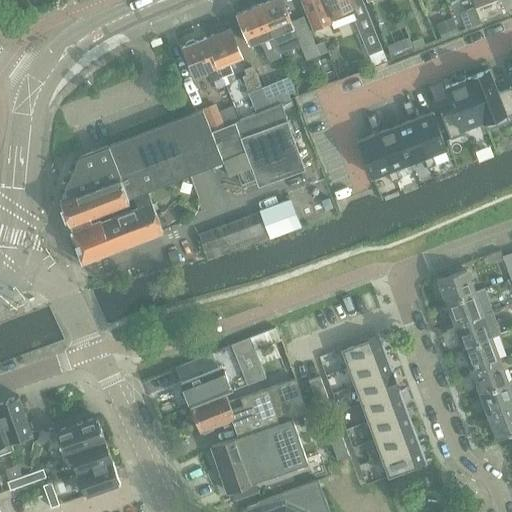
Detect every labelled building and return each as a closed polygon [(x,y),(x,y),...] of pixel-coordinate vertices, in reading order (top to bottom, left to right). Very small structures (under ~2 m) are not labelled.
[(268,0),(269,1),(259,5),(272,36),(279,54),(290,50),(301,46),(307,61),(320,56),(304,17),(291,22),(282,0),(268,0)] [(350,7),(369,55),(382,50),(362,0),(301,0),(313,30),(332,23),(329,16),(350,7)] [(472,0),(480,19),(502,11),(498,1),(497,0),(472,0)] [(474,4),(460,11),(466,25),(480,19),(474,4)] [(259,5),(237,13),(250,45),(261,40),(269,61),(281,57),(272,36),(259,5)] [(440,35),(457,28),(453,18),(436,24),(440,35)] [(216,34),(206,38),(225,85),(233,82),(229,74),(234,73),(229,62),(242,57),(230,28),(228,29),(224,28),(218,30),(216,34)] [(409,37),(395,43),(398,51),(412,45),(409,37)] [(225,85),(206,38),(197,41),(193,41),(187,43),(185,46),(183,47),(194,76),(208,70),(212,81),(214,80),(217,89),(225,85)] [(248,93),(262,88),(253,65),(244,69),(246,75),(242,77),(248,93)] [(490,70),(467,78),(487,130),(509,121),(508,117),(511,115),(511,91),(510,88),(498,92),(490,70)] [(288,77),(262,88),(271,108),(280,104),(280,103),(290,99),(289,95),(294,93),(288,77)] [(454,110),(441,115),(450,139),(465,133),(463,129),(483,121),(486,130),(487,130),(467,78),(445,87),(454,110)] [(262,88),(248,93),(256,113),(257,114),(271,108),(262,88)] [(410,101),(403,104),(407,115),(415,112),(410,101)] [(225,126),(217,104),(203,109),(211,132),(225,126)] [(256,113),(235,122),(246,153),(259,187),(304,170),(280,104),(271,108),(257,114),(256,113)] [(128,199),(178,179),(223,161),(211,132),(203,109),(79,157),(70,181),(61,200),(120,177),(128,199)] [(432,112),(413,119),(427,156),(423,157),(428,168),(436,165),(431,154),(433,154),(446,148),(432,112)] [(371,116),(367,118),(371,129),(375,127),(379,126),(375,115),(371,116)] [(413,119),(395,126),(409,163),(423,157),(427,156),(413,119)] [(225,126),(211,132),(223,161),(246,153),(235,122),(225,126)] [(395,126),(377,133),(392,170),(396,168),(409,163),(395,126)] [(377,133),(359,140),(373,177),(388,171),(392,182),(396,180),(400,179),(396,168),(392,170),(377,133)] [(61,200),(59,200),(69,226),(71,231),(92,223),(90,218),(129,203),(128,199),(120,177),(61,200)] [(148,191),(132,197),(137,208),(118,215),(130,245),(163,232),(148,191)] [(321,201),(325,211),(333,208),(330,198),(321,201)] [(290,199),(266,208),(276,236),(301,228),(290,199)] [(207,259),(276,236),(266,208),(200,235),(207,259)] [(92,223),(71,231),(82,263),(130,245),(118,215),(102,222),(101,219),(92,223)] [(511,253),(503,257),(511,279),(511,278),(511,253)] [(475,292),(475,291),(467,269),(438,280),(446,303),(475,292)] [(475,291),(475,292),(446,303),(455,325),(484,315),(493,311),(484,288),(475,291)] [(484,315),(455,325),(463,348),(492,337),(484,315)] [(276,327),(250,337),(255,349),(280,339),(276,327)] [(377,335),(340,349),(347,368),(384,354),(377,335)] [(250,337),(232,345),(248,385),(267,377),(255,349),(250,337)] [(500,360),(492,337),(463,348),(471,370),(500,360)] [(188,379),(217,368),(211,354),(182,365),(188,379)] [(384,354),(347,368),(354,386),(391,372),(384,354)] [(509,382),(500,360),(471,370),(480,393),(509,382)] [(191,407),(192,407),(225,394),(225,393),(233,390),(223,366),(217,368),(188,379),(181,382),(185,391),(183,392),(188,405),(190,404),(191,407)] [(391,372),(354,386),(361,404),(397,390),(391,372)] [(320,377),(309,381),(311,389),(323,385),(320,377)] [(234,424),(239,438),(292,420),(292,419),(307,413),(295,380),(241,399),(241,397),(228,402),(225,394),(192,407),(193,409),(190,410),(194,420),(196,419),(201,432),(223,424),(224,427),(234,424)] [(511,391),(509,382),(480,393),(488,415),(511,406),(511,391)] [(323,385),(311,389),(314,396),(326,392),(323,385)] [(397,390),(361,404),(367,422),(404,408),(397,390)] [(326,392),(314,396),(317,404),(328,400),(326,392)] [(19,396),(0,402),(0,413),(13,450),(14,450),(12,445),(33,438),(31,430),(28,422),(20,401),(20,399),(19,396)] [(511,406),(488,415),(497,439),(511,432),(511,406)] [(404,408),(367,422),(374,440),(411,426),(404,408)] [(0,413),(0,454),(13,450),(0,413)] [(63,455),(69,452),(104,440),(105,439),(97,417),(55,432),(63,455)] [(308,463),(292,420),(239,438),(212,447),(227,492),(308,463)] [(338,426),(327,430),(330,438),(341,434),(338,426)] [(411,426),(374,440),(381,458),(417,444),(411,426)] [(341,434),(330,438),(332,445),(344,441),(341,434)] [(105,439),(69,452),(77,473),(113,461),(105,439)] [(344,441),(332,445),(335,453),(346,449),(344,441)] [(417,444),(381,458),(388,477),(424,463),(417,444)] [(346,449),(335,453),(338,460),(349,456),(346,449)] [(113,461),(77,473),(85,496),(121,483),(113,461)] [(43,469),(33,473),(36,481),(41,479),(46,477),(43,469)] [(33,473),(22,476),(25,485),(36,481),(33,473)] [(22,476),(7,482),(10,490),(25,485),(22,476)] [(330,511),(319,480),(248,506),(244,511),(330,511)] [(51,482),(43,485),(47,496),(55,493),(51,482)] [(55,493),(47,496),(51,508),(60,505),(55,493)]
